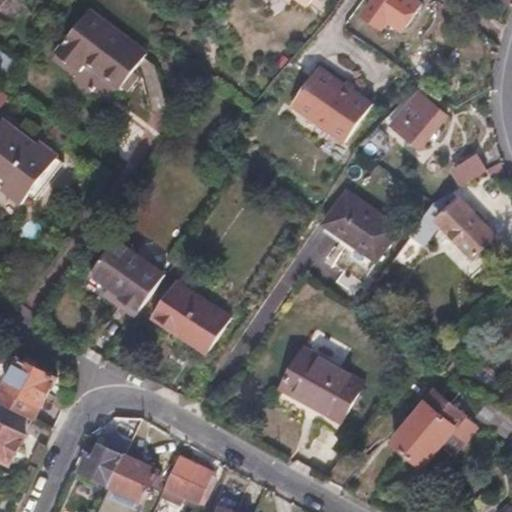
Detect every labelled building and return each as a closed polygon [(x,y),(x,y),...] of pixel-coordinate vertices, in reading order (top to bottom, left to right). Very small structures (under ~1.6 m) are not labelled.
[(422,4),(416,0),(378,0),(367,17),(386,29),(391,21),(404,30),(422,4)] [(153,57),(95,14),(64,57),(85,73),(91,65),(127,92),(153,57)] [(0,70),(10,77),(20,64),(0,50),(0,70)] [(376,105),(325,68),(298,106),(349,143),(376,105)] [(425,78),(420,84),(417,87),(436,103),(442,96),(425,78)] [(444,117),(415,94),(389,127),(418,150),(444,117)] [(0,174),(11,183),(6,189),(6,190),(25,205),(33,194),(35,196),(62,161),(58,158),(61,155),(42,141),(39,145),(5,119),(0,125),(0,174)] [(449,171),(459,187),(486,170),(476,154),(449,171)] [(0,184),(6,189),(11,183),(0,174),(0,184)] [(396,229),(346,194),(323,226),(374,261),(396,229)] [(436,223),(471,259),(495,236),(459,200),(445,213),(436,223)] [(434,224),(436,223),(445,213),(435,202),(432,204),(424,214),(416,226),(411,233),(422,242),(426,237),(427,235),(431,230),(433,228),(432,227),(434,224)] [(468,262),(471,259),(436,223),(434,224),(432,227),(433,228),(431,230),(465,264),(467,261),(468,262)] [(404,267),(422,242),(411,233),(393,259),(404,267)] [(94,274),(114,288),(115,285),(128,294),(122,303),(139,316),(169,274),(136,252),(135,243),(127,237),(121,240),(119,239),(94,274)] [(230,316),(180,282),(155,321),(205,354),(230,316)] [(110,294),(122,303),(128,294),(115,285),(114,288),(110,294)] [(281,389),(341,423),(364,383),(303,348),(281,389)] [(459,356),(450,366),(469,379),(476,368),(459,356)] [(1,401),(33,419),(40,405),(43,407),(58,379),(22,360),(1,401)] [(335,434),(341,423),(281,389),(275,399),(321,425),(335,434)] [(392,443),(408,456),(452,401),(436,389),(392,443)] [(1,401),(0,402),(0,458),(12,465),(36,420),(33,419),(1,401)] [(465,441),(478,425),(452,401),(408,456),(423,468),(453,431),(465,441)] [(511,428),(511,421),(487,404),(477,418),(505,438),(511,428)] [(79,474),(110,488),(125,456),(131,445),(113,437),(107,449),(99,445),(94,455),(89,453),(79,474)] [(372,459),(353,444),(324,480),(344,493),(372,459)] [(125,456),(110,488),(114,491),(144,505),(160,472),(125,456)] [(180,459),(167,488),(204,505),(213,486),(208,484),(212,474),(180,459)] [(144,505),(114,491),(103,511),(146,511),(149,507),(144,505)]
